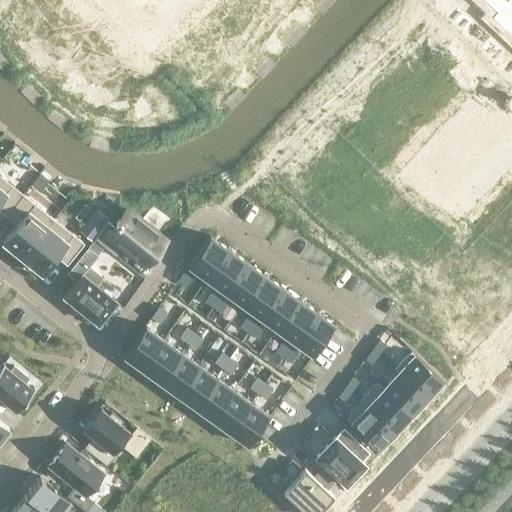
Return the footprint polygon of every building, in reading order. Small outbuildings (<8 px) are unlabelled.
[(2,0),(12,9),(14,7),(22,15),(36,0),(2,0)] [(39,3),(9,35),(18,43),(24,36),(42,52),(80,12),(66,0),(55,0),(46,10),(39,3)] [(251,0),(272,19),(289,0),(288,0),(251,0)] [(486,0),(497,10),(506,0),(486,0)] [(511,0),(506,0),(497,10),(492,15),(509,31),(511,27),(511,0)] [(458,7),(449,16),(457,23),(465,14),(458,7)] [(191,28),(233,67),(250,49),(208,10),(207,11),(209,12),(193,29),(191,28)] [(434,11),(418,27),(448,55),(463,39),(434,11)] [(253,13),(246,20),(255,29),(262,22),(253,13)] [(465,14),(457,23),(464,30),(473,21),(465,14)] [(246,20),(239,28),(248,36),(255,29),(246,20)] [(98,27),(65,62),(82,77),(115,43),(113,45),(97,29),(99,28),(98,27)] [(418,27),(403,43),(433,71),(448,55),(418,27)] [(174,45),(174,46),(215,86),(233,67),(191,28),(190,28),(192,30),(176,47),(174,45)] [(489,37),(481,46),(488,53),(497,44),(489,37)] [(61,43),(52,53),(60,59),(69,50),(61,43)] [(82,77),(75,84),(93,101),(133,60),(132,59),(130,61),(114,45),(116,44),(115,43),(82,77)] [(403,43),(389,59),(418,87),(433,71),(403,43)] [(497,44),(488,53),(495,60),(504,50),(497,44)] [(482,56),(476,62),(485,70),(490,64),(482,56)] [(389,59),(374,75),(403,103),(418,87),(389,59)] [(374,75),(359,90),(389,118),(403,103),(374,75)] [(142,92),(129,105),(155,130),(169,116),(178,124),(201,99),(181,80),(171,90),(157,76),(150,84),(148,83),(147,84),(149,85),(143,91),(141,90),(140,91),(142,92)] [(193,76),(186,84),(196,92),(203,85),(193,76)] [(456,82),(451,88),(460,96),(465,91),(456,82)] [(451,88),(446,94),(454,102),(460,96),(451,88)] [(111,90),(102,99),(110,106),(118,97),(111,90)] [(359,90),(344,106),(374,134),(389,118),(359,90)] [(344,106),(329,122),(358,150),(374,134),(344,106)] [(428,113),(422,118),(431,127),(437,121),(428,113)] [(412,129),(407,135),(415,144),(421,138),(412,129)] [(407,135),(401,141),(410,149),(415,144),(407,135)] [(336,139),(324,151),(330,157),(342,144),(336,139)] [(342,144),(330,157),(336,162),(348,150),(342,144)] [(304,151),(280,176),(297,192),(321,167),(304,151)] [(382,162),(376,167),(385,176),(391,170),(382,162)] [(321,167),(297,192),(313,207),(337,182),(321,167)] [(368,169),(356,182),(362,187),(374,175),(368,169)] [(0,174),(0,210),(5,215),(23,193),(0,174)] [(374,175),(362,187),(368,193),(380,180),(374,175)] [(337,182),(313,207),(329,222),(353,197),(337,182)] [(16,224),(2,241),(22,257),(53,218),(23,193),(5,215),(16,224)] [(404,195),(392,208),(398,213),(410,201),(409,200),(404,195)] [(353,197),(329,222),(345,237),(369,212),(353,197)] [(410,201),(398,213),(404,219),(416,206),(410,201)] [(107,221),(94,238),(116,256),(123,246),(143,262),(163,237),(127,209),(114,226),(107,221)] [(369,212),(345,237),(361,253),(385,227),(369,212)] [(53,218),(22,257),(41,272),(55,255),(66,264),(84,242),(53,218)] [(491,223),(490,224),(503,236),(508,230),(496,218),(491,223)] [(490,224),(485,230),(497,242),(503,236),(490,224)] [(436,225),(424,238),(430,243),(442,231),(436,225)] [(385,227),(361,253),(377,268),(401,242),(385,227)] [(442,231),(430,243),(436,249),(448,236),(442,231)] [(209,234),(188,265),(206,278),(228,247),(209,234)] [(401,242),(377,268),(393,283),(417,257),(416,257),(401,242)] [(64,293),(63,295),(64,296),(65,296),(96,321),(98,323),(99,321),(115,301),(116,299),(115,298),(114,298),(83,273),(98,254),(87,246),(66,272),(75,280),(64,293)] [(228,247),(206,278),(224,290),(245,260),(228,247)] [(462,254),(456,260),(469,272),(474,266),(462,254)] [(511,256),(502,267),(511,275),(511,256)] [(417,257),(393,283),(409,298),(433,273),(417,257)] [(245,260),(224,290),(241,303),(263,273),(245,260)] [(456,260),(451,266),(463,278),(469,272),(456,260)] [(511,283),(495,268),(481,283),(507,307),(511,301),(511,283)] [(184,270),(177,280),(185,286),(192,276),(184,270)] [(263,273),(241,303),(259,316),(280,285),(263,273)] [(481,283),(467,298),(493,322),(507,307),(481,283)] [(434,284),(428,290),(441,301),(446,295),(434,284)] [(280,285),(259,316),(276,328),(298,298),(280,285)] [(212,290),(205,300),(213,306),(220,296),(212,290)] [(428,290),(423,296),(435,307),(441,301),(428,290)] [(220,296),(213,306),(221,311),(228,302),(220,296)] [(298,298),(276,328),(294,341),(316,310),(298,298)] [(467,298),(453,313),(479,337),(493,322),(467,298)] [(158,306),(151,316),(159,321),(166,312),(158,306)] [(316,310),(294,341),(312,354),(334,323),(316,310)] [(453,313),(439,328),(464,352),(479,337),(453,313)] [(247,315),(240,325),(248,331),(255,321),(247,315)] [(255,321),(248,331),(256,337),(263,327),(255,321)] [(145,324),(123,355),(142,368),(163,338),(145,324)] [(186,326),(179,336),(187,341),(194,332),(186,326)] [(194,332),(187,341),(195,347),(202,337),(194,332)] [(163,338),(142,368),(159,380),(181,350),(163,338)] [(379,339),(372,348),(378,353),(385,343),(379,339)] [(282,340),(275,350),(283,356),(290,346),(282,340)] [(290,346),(283,356),(291,362),(298,352),(290,346)] [(372,348),(365,358),(371,363),(378,353),(372,348)] [(181,350),(159,380),(177,393),(198,363),(181,350)] [(411,350),(394,367),(398,371),(426,397),(442,380),(411,350)] [(221,351),(214,361),(222,367),(229,357),(221,351)] [(229,357),(222,367),(230,372),(237,363),(229,357)] [(0,396),(14,408),(13,409),(14,410),(34,386),(33,385),(32,387),(24,381),(28,376),(14,365),(10,369),(3,363),(4,362),(3,361),(0,364),(0,396)] [(198,363),(177,393),(194,406),(216,375),(198,363)] [(376,380),(375,381),(382,387),(410,413),(426,397),(398,371),(394,367),(394,368),(397,371),(383,386),(376,380)] [(216,375),(194,406),(212,418),(233,388),(216,375)] [(256,376),(249,386),(257,392),(264,382),(256,376)] [(352,376),(345,386),(351,390),(358,381),(352,376)] [(375,381),(360,397),(367,404),(394,430),(410,413),(382,387),(375,381)] [(264,382),(257,392),(265,397),(272,388),(264,382)] [(345,386),(338,395),(344,400),(351,390),(345,386)] [(233,388),(212,418),(229,431),(251,400),(233,388)] [(361,400),(345,417),(378,447),(394,430),(367,404),(360,397),(359,398),(361,400)] [(251,400),(229,431),(248,444),(269,413),(251,400)] [(99,406),(83,427),(92,435),(83,446),(106,464),(132,432),(120,422),(122,419),(111,410),(109,413),(99,406)] [(0,420),(0,437),(8,427),(0,420)] [(343,426),(316,455),(345,482),(364,463),(361,460),(369,451),(343,426)] [(66,442),(48,464),(73,485),(65,494),(85,510),(94,500),(86,493),(103,472),(66,442)] [(304,467),(282,490),(305,511),(317,511),(333,495),(304,467)] [(39,475),(25,492),(49,511),(60,511),(70,500),(39,475)] [(49,511),(25,492),(11,509),(14,511),(49,511)]
